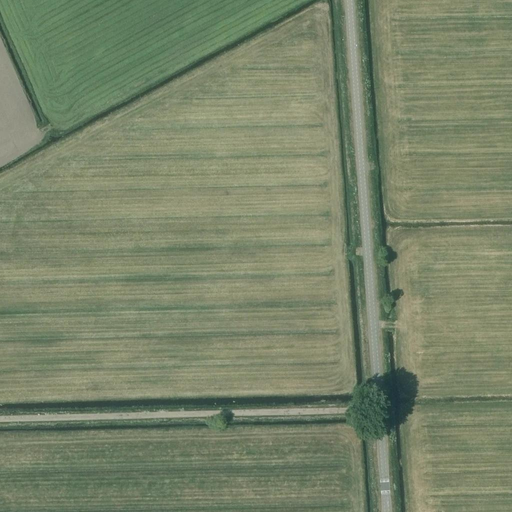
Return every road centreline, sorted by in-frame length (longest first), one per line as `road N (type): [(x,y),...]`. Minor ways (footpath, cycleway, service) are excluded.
road 1 (tertiary): [(385,511),(348,0)]
road 2 (track): [(377,407),(0,419)]
